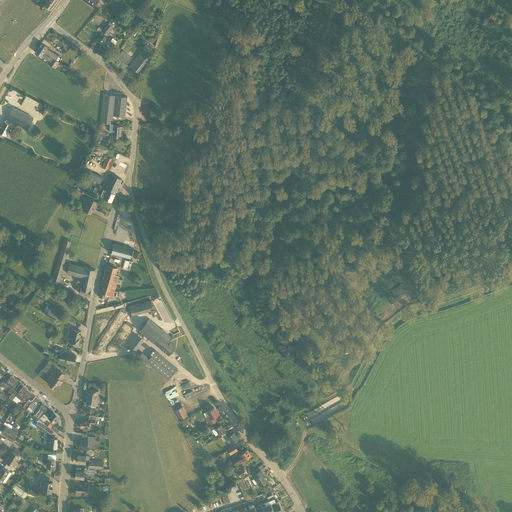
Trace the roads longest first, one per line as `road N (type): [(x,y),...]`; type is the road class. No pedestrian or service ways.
road 1 (track): [(152,261),(213,257),(225,220),(243,211),(395,213),(430,43)]
road 2 (residential): [(301,510),(228,412),(161,285),(126,190)]
road 3 (track): [(511,274),(396,317),(350,393),(300,414),(302,443),(282,477)]
road 4 (residential): [(71,414),(103,254),(126,190)]
road 5 (unclassified): [(126,190),(133,98),(104,63),(47,20)]
